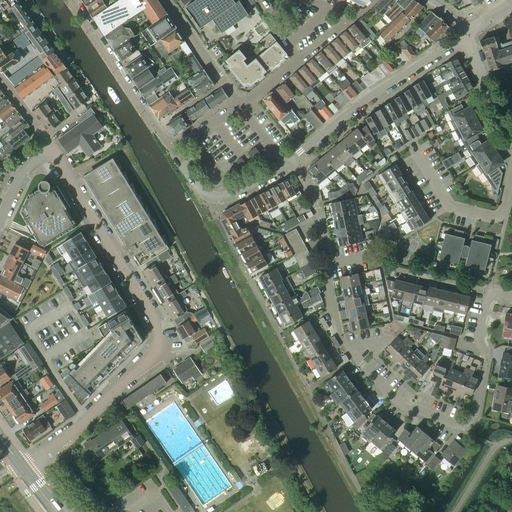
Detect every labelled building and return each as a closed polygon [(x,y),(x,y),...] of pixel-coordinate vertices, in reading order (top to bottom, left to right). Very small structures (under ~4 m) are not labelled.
[(9,6),(3,0),(0,0),(0,5),(3,10),(9,6)] [(89,0),(84,4),(93,18),(118,0),(117,0),(89,0)] [(118,0),(93,18),(103,34),(104,36),(121,24),(143,10),(152,24),(166,15),(156,0),(118,0)] [(195,0),(185,8),(200,29),(204,26),(212,20),(222,33),(235,24),(248,15),(244,10),(253,4),(254,3),(255,3),(252,0),(195,0)] [(405,7),(411,0),(382,0),(381,1),(374,8),(382,17),(385,15),(388,19),(391,21),(405,7)] [(411,0),(405,7),(391,21),(378,34),(387,43),(409,22),(423,6),(412,0),(411,0)] [(18,2),(17,2),(10,8),(17,18),(25,12),(18,2)] [(32,21),(25,12),(17,18),(20,22),(16,25),(20,30),(32,21)] [(417,27),(433,42),(448,28),(440,19),(431,13),(417,27)] [(152,24),(140,33),(147,43),(149,46),(175,28),(166,15),(152,24)] [(356,23),(364,33),(369,28),(361,19),(356,23)] [(43,37),(32,21),(20,30),(20,31),(22,33),(29,43),(31,46),(43,37)] [(356,23),(347,30),(362,47),(362,48),(371,41),(368,37),(364,33),(356,23)] [(121,24),(104,36),(114,51),(130,40),(131,39),(130,38),(134,36),(130,29),(124,28),(123,28),(121,24)] [(175,28),(149,46),(159,59),(170,51),(184,42),(175,28)] [(369,28),(364,33),(368,37),(371,41),(376,37),(369,28)] [(347,30),(339,37),(351,51),(351,52),(353,54),(354,54),(362,47),(347,30)] [(29,43),(22,33),(17,36),(25,47),(29,43)] [(130,40),(114,51),(121,61),(126,58),(136,51),(137,50),(147,43),(140,33),(135,36),(134,36),(130,38),(131,39),(130,40)] [(276,42),(269,34),(269,35),(261,41),(262,43),(267,49),(276,42)] [(25,47),(17,36),(13,39),(14,40),(20,50),(25,47)] [(511,41),(501,45),(498,36),(494,37),(479,42),(482,52),(483,52),(490,71),(503,67),(503,65),(511,62),(511,41)] [(39,56),(42,60),(54,52),(43,37),(31,46),(38,55),(39,56)] [(339,37),(331,44),(343,58),(351,52),(351,51),(339,37)] [(281,63),(288,57),(289,57),(287,55),(276,42),(267,49),(255,59),(268,74),(274,69),(281,63)] [(331,44),(322,51),(334,65),(343,58),(331,44)] [(401,50),(409,60),(415,56),(407,45),(401,50)] [(0,61),(9,55),(5,50),(2,52),(0,48),(0,61)] [(9,55),(0,61),(0,70),(3,73),(22,58),(18,52),(17,49),(9,55)] [(268,74),(255,59),(247,66),(243,61),(246,59),(238,50),(223,62),(230,71),(242,85),(246,90),(258,80),(259,82),(268,74)] [(130,63),(124,67),(129,74),(131,78),(145,69),(144,68),(153,63),(154,62),(153,62),(146,55),(142,57),(140,54),(139,54),(137,51),(136,51),(126,58),(130,63)] [(322,51),(314,58),(326,72),(328,75),(337,68),(334,65),(322,51)] [(45,64),(49,70),(51,69),(56,75),(66,68),(66,69),(66,68),(54,52),(42,60),(45,64)] [(191,53),(184,57),(196,74),(202,70),(191,53)] [(39,56),(34,60),(39,68),(45,64),(42,60),(39,56)] [(314,58),(306,65),(318,79),(326,72),(314,58)] [(429,85),(431,88),(445,80),(462,70),(456,60),(454,59),(449,62),(438,68),(442,74),(439,76),(435,78),(436,81),(429,85)] [(34,60),(30,63),(36,71),(37,70),(39,68),(34,60)] [(391,73),(395,70),(386,60),(377,67),(379,69),(380,71),(385,76),(390,71),(391,73)] [(39,68),(37,70),(46,82),(53,77),(54,77),(49,70),(45,64),(39,68)] [(306,65),(297,72),(309,86),(310,86),(318,79),(306,65)] [(159,76),(139,90),(149,106),(155,101),(158,99),(155,93),(177,78),(170,67),(164,71),(162,69),(157,72),(157,73),(159,76)] [(371,77),(376,82),(381,79),(385,76),(380,71),(379,69),(377,67),(369,74),(371,77)] [(62,83),(59,86),(61,88),(74,79),(67,70),(66,68),(66,69),(66,68),(56,75),(62,83)] [(145,69),(131,78),(139,90),(159,76),(157,73),(157,72),(150,77),(145,69)] [(17,73),(23,80),(27,77),(22,70),(17,73)] [(29,76),(38,88),(46,82),(37,70),(36,71),(35,71),(33,72),(31,74),(29,76)] [(196,74),(187,80),(191,87),(192,89),(208,78),(202,70),(196,74)] [(445,80),(431,88),(433,92),(447,84),(450,90),(467,80),(462,70),(445,80)] [(297,72),(289,79),(301,93),(304,97),(313,90),(310,86),(309,86),(297,72)] [(17,73),(8,80),(14,87),(21,81),(23,80),(17,73)] [(362,82),(366,88),(367,88),(372,85),(376,82),(371,77),(369,74),(368,73),(360,80),(362,82)] [(23,80),(21,81),(31,94),(38,88),(29,76),(27,77),(23,80)] [(191,87),(188,89),(194,99),(213,86),(208,78),(192,89),(191,87)] [(74,79),(61,88),(68,99),(81,90),(81,89),(74,79)] [(413,87),(424,107),(427,105),(424,99),(431,96),(422,80),(422,81),(412,87),(413,88),(413,87)] [(449,90),(437,97),(440,103),(445,101),(446,100),(444,98),(452,94),(455,99),(473,89),(467,80),(450,90),(449,90)] [(14,87),(23,99),(31,94),(21,81),(14,87)] [(362,82),(359,85),(355,81),(350,86),(353,89),(358,94),(362,90),(363,91),(366,88),(362,82)] [(275,90),(286,103),(295,96),(285,82),(275,90)] [(345,96),(349,101),(358,94),(353,89),(350,86),(342,93),(345,96)] [(413,87),(413,88),(402,93),(403,94),(412,109),(414,113),(424,108),(424,107),(413,87)] [(187,88),(172,98),(179,109),(194,99),(188,89),(187,88)] [(221,88),(205,99),(211,110),(228,99),(221,88)] [(81,90),(68,99),(75,109),(88,100),(81,90)] [(292,123),(293,125),(297,122),(299,121),(291,111),(291,110),(286,103),(275,90),(263,100),(283,125),(284,124),(285,125),(291,124),(292,123)] [(168,92),(162,96),(163,96),(168,104),(173,113),(179,109),(172,98),(168,92)] [(345,96),(342,93),(334,100),(336,103),(341,108),(349,101),(345,96)] [(3,94),(0,96),(0,108),(9,101),(3,94)] [(394,100),(402,115),(402,116),(405,120),(408,118),(405,113),(412,109),(403,94),(393,100),(394,101),(394,100)] [(155,101),(149,106),(153,113),(168,104),(163,96),(162,96),(158,99),(155,101)] [(394,100),(394,101),(383,106),(384,107),(393,122),(395,127),(399,125),(396,119),(402,116),(402,115),(394,100)] [(0,118),(2,120),(15,110),(9,101),(0,108),(0,118)] [(185,113),(191,121),(209,110),(203,101),(185,113)] [(33,112),(32,112),(40,122),(55,111),(53,107),(50,109),(46,104),(45,103),(33,112)] [(341,108),(336,103),(328,110),(333,115),(341,108)] [(168,104),(153,113),(159,122),(173,113),(168,104)] [(454,130),(475,119),(469,108),(463,111),(460,106),(461,105),(446,112),(450,120),(449,121),(454,130)] [(321,109),(322,111),(318,114),(324,122),(333,115),(328,110),(325,106),(321,109)] [(384,107),(374,113),(374,114),(375,114),(383,129),(386,133),(389,131),(386,126),(393,122),(384,107)] [(64,136),(59,140),(68,152),(73,149),(79,144),(87,156),(99,147),(96,142),(96,141),(95,139),(94,139),(91,135),(93,133),(90,129),(98,123),(93,116),(95,114),(90,108),(87,111),(77,121),(80,125),(64,136)] [(313,108),(308,112),(320,126),(324,122),(318,114),(313,108)] [(1,129),(0,129),(0,137),(7,132),(7,131),(9,129),(22,118),(15,110),(2,120),(6,126),(7,126),(2,130),(1,129)] [(55,111),(40,122),(43,126),(47,132),(60,123),(56,117),(60,115),(57,110),(55,111)] [(320,126),(308,112),(303,116),(314,130),(320,126)] [(191,121),(185,113),(167,124),(167,127),(173,136),(175,136),(193,124),(191,121)] [(383,129),(375,114),(374,114),(364,119),(373,135),(376,140),(386,134),(386,133),(383,129)] [(10,135),(4,140),(7,143),(8,142),(23,130),(29,126),(22,118),(9,129),(7,131),(7,132),(10,135)] [(475,119),(454,130),(459,140),(460,139),(465,148),(479,140),(478,139),(475,134),(481,131),(475,119)] [(423,120),(419,122),(424,131),(424,132),(429,129),(423,120)] [(424,131),(419,122),(414,125),(419,134),(423,131),(424,131)] [(351,131),(346,135),(359,150),(366,144),(370,148),(375,144),(366,127),(359,132),(356,129),(352,133),(351,131)] [(409,140),(414,137),(409,128),(404,131),(409,140)] [(0,158),(2,160),(15,149),(29,138),(23,130),(8,142),(7,143),(4,145),(3,146),(0,148),(0,158)] [(344,140),(339,143),(351,157),(351,156),(359,150),(346,135),(342,138),(344,140)] [(475,166),(495,152),(488,142),(482,146),(479,141),(479,140),(465,148),(470,156),(469,157),(475,166)] [(334,145),(329,149),(342,164),(343,163),(344,165),(346,167),(355,160),(353,158),(351,156),(351,157),(339,143),(335,147),(334,145)] [(253,162),(261,156),(254,148),(247,154),(253,162)] [(387,148),(383,150),(386,156),(391,153),(389,149),(387,148)] [(327,154),(322,157),(334,171),(342,164),(329,149),(325,152),(327,154)] [(502,163),(496,154),(495,152),(475,166),(481,174),(482,173),(490,185),(492,197),(496,198),(499,188),(502,174),(502,173),(496,166),(497,166),(502,163)] [(446,170),(455,164),(450,156),(441,162),(446,170)] [(317,158),(313,162),(326,178),(334,171),(322,157),(319,160),(317,158)] [(242,171),(247,167),(241,158),(236,162),(242,171)] [(88,175),(83,179),(130,256),(131,255),(130,255),(132,254),(140,266),(145,263),(155,257),(157,255),(166,250),(168,249),(157,232),(155,233),(149,222),(151,221),(150,220),(148,221),(142,210),(144,209),(143,208),(141,209),(134,198),(136,197),(136,196),(134,197),(127,186),(129,185),(128,184),(126,185),(120,174),(122,173),(121,172),(119,173),(113,162),(115,161),(114,160),(95,171),(88,175)] [(310,167),(306,171),(318,185),(326,178),(313,162),(309,165),(310,167)] [(372,165),(376,170),(380,167),(375,162),(372,165)] [(390,181),(401,174),(395,165),(377,176),(383,185),(390,181)] [(401,174),(390,181),(383,185),(389,194),(391,193),(406,184),(401,174)] [(285,201),(286,200),(299,193),(299,192),(294,183),(290,185),(287,179),(277,185),(285,201)] [(51,189),(50,188),(50,186),(49,184),(48,183),(47,182),(45,181),(43,181),(41,182),(40,183),(39,184),(38,186),(38,188),(39,189),(28,196),(20,212),(27,224),(39,244),(44,246),(77,226),(53,188),(51,189)] [(406,184),(391,193),(389,194),(394,204),(398,202),(412,193),(406,184)] [(267,190),(278,209),(288,204),(286,200),(285,201),(277,185),(267,190)] [(257,196),(266,211),(267,211),(269,214),(278,209),(267,190),(257,196)] [(337,191),(327,193),(328,200),(331,200),(342,198),(337,191)] [(403,211),(418,202),(412,193),(398,202),(403,211)] [(248,201),(257,216),(266,211),(257,196),(248,201)] [(341,211),(354,208),(353,199),(329,204),(330,213),(341,211)] [(245,216),(248,221),(257,216),(248,201),(240,205),(239,206),(245,216)] [(406,222),(423,211),(418,202),(403,211),(400,213),(406,222)] [(221,216),(237,221),(237,220),(245,216),(239,206),(240,205),(239,204),(222,213),(221,216)] [(332,221),(356,216),(354,208),(341,211),(330,213),(332,221)] [(423,211),(406,222),(411,232),(429,221),(423,211)] [(303,215),(297,218),(299,223),(305,220),(303,215)] [(361,215),(356,216),(332,221),(334,230),(358,225),(362,224),(361,215)] [(237,221),(221,216),(220,220),(230,237),(231,236),(241,230),(237,222),(237,221)] [(358,225),(334,230),(336,238),(360,233),(358,225)] [(231,236),(236,245),(251,237),(251,236),(246,227),(241,230),(231,236)] [(287,240),(298,234),(296,229),(285,235),(287,240)] [(494,257),(489,253),(491,245),(482,243),(484,237),(475,235),(474,241),(471,240),(469,248),(468,247),(468,246),(464,245),(464,246),(462,246),(464,239),(462,238),(463,232),(455,230),(453,236),(448,234),(445,234),(443,241),(436,241),(435,248),(440,251),(438,259),(458,264),(460,256),(462,257),(461,258),(465,258),(467,258),(465,266),(484,270),(486,263),(493,263),(494,257)] [(67,252),(86,241),(81,232),(62,244),(63,245),(67,252)] [(360,233),(336,238),(338,247),(362,242),(360,233)] [(241,254),(260,244),(254,234),(251,236),(251,237),(236,245),(241,254)] [(298,234),(287,240),(290,245),(301,239),(298,234)] [(301,239),(290,245),(293,251),(304,245),(301,239)] [(68,263),(91,249),(86,241),(67,252),(72,260),(68,263)] [(14,244),(8,256),(22,263),(28,250),(14,244)] [(43,258),(46,250),(34,244),(30,251),(43,258)] [(260,244),(241,254),(246,263),(264,254),(265,253),(260,244)] [(296,256),(307,250),(304,245),(293,251),(296,256)] [(73,271),(96,257),(91,249),(68,263),(73,270),(73,271)] [(166,250),(157,255),(160,260),(164,260),(170,257),(166,250)] [(297,262),(310,255),(307,250),(296,256),(294,257),(297,262)] [(264,254),(246,263),(252,274),(270,264),(264,254)] [(300,268),(310,262),(313,261),(310,255),(297,262),(300,268)] [(5,269),(2,276),(21,285),(21,287),(23,288),(26,290),(31,281),(25,278),(17,274),(22,263),(8,256),(3,268),(5,269)] [(78,279),(101,265),(96,257),(73,271),(76,276),(78,279)] [(148,268),(143,271),(152,287),(167,279),(157,262),(158,262),(157,262),(155,257),(145,263),(148,268)] [(310,262),(300,268),(302,273),(313,267),(310,262)] [(83,288),(106,274),(101,265),(78,279),(81,283),(83,288)] [(313,267),(302,273),(305,278),(316,273),(313,267)] [(282,280),(276,269),(259,278),(261,281),(259,282),(263,289),(280,280),(281,281),(282,280)] [(379,269),(373,270),(375,281),(381,280),(379,269)] [(57,270),(56,270),(53,272),(56,279),(61,276),(57,270)] [(92,293),(111,282),(106,274),(83,288),(87,285),(89,288),(92,293)] [(341,289),(360,285),(357,274),(340,278),(341,282),(340,284),(341,289)] [(167,279),(152,287),(162,303),(178,293),(173,285),(178,282),(174,275),(167,279)] [(0,291),(8,296),(7,298),(16,302),(17,300),(20,302),(26,290),(23,288),(21,287),(0,276),(0,291)] [(288,293),(293,291),(286,278),(282,280),(281,281),(280,280),(263,289),(268,298),(270,298),(272,302),(288,293)] [(387,287),(393,288),(391,297),(401,299),(405,282),(395,280),(395,282),(386,279),(387,287)] [(116,290),(111,282),(92,293),(97,301),(116,290)] [(412,302),(416,285),(405,282),(401,299),(412,302)] [(360,285),(341,289),(342,294),(344,295),(345,299),(362,295),(366,294),(369,294),(368,288),(361,290),(360,285)] [(416,285),(412,302),(423,305),(423,304),(427,288),(416,285)] [(67,286),(63,289),(68,297),(71,295),(72,295),(67,286)] [(298,296),(298,297),(296,295),(290,298),(288,293),(272,302),(275,306),(273,307),(278,316),(295,307),(295,306),(296,306),(308,300),(319,294),(320,293),(317,287),(307,293),(306,291),(302,297),(301,297),(300,296),(299,296),(298,296)] [(423,304),(433,306),(437,289),(427,287),(427,288),(423,304)] [(443,309),(448,292),(437,289),(433,306),(432,310),(442,312),(443,309)] [(102,310),(121,298),(116,290),(97,301),(102,310)] [(178,293),(162,303),(173,320),(176,325),(193,315),(191,313),(186,312),(187,310),(182,302),(183,298),(187,296),(184,291),(179,294),(178,293)] [(454,312),(458,294),(448,292),(443,309),(454,312)] [(306,308),(311,306),(322,300),(319,294),(308,300),(296,306),(295,306),(295,307),(278,316),(282,324),(284,323),(285,326),(302,317),(299,311),(305,307),(306,308)] [(369,305),(366,294),(362,295),(345,299),(346,304),(344,306),(345,310),(364,306),(369,305)] [(458,294),(454,312),(465,314),(469,297),(458,294)] [(108,318),(126,307),(121,298),(102,310),(108,318)] [(81,308),(78,302),(73,305),(76,311),(81,308)] [(349,320),(366,317),(364,306),(345,310),(346,315),(348,317),(349,320)] [(0,327),(8,321),(13,318),(0,307),(0,327)] [(205,308),(200,312),(203,317),(209,314),(205,308)] [(98,328),(103,338),(63,379),(84,400),(95,388),(94,387),(123,358),(124,358),(139,343),(142,341),(132,325),(133,325),(129,318),(125,311),(98,328)] [(511,314),(506,314),(503,329),(504,329),(502,338),(511,340),(511,314)] [(193,315),(176,325),(178,327),(177,328),(184,339),(185,338),(188,342),(193,339),(196,344),(208,336),(203,329),(195,334),(189,325),(196,320),(193,315)] [(366,317),(349,320),(350,325),(349,327),(350,332),(369,328),(366,317)] [(299,340),(314,331),(311,326),(313,325),(310,320),(293,330),(299,340)] [(0,359),(3,357),(23,343),(8,321),(0,327),(0,359)] [(460,336),(462,328),(451,325),(449,333),(460,336)] [(304,349),(322,339),(319,334),(317,335),(314,331),(299,340),(304,349)] [(437,343),(443,336),(432,333),(429,337),(437,343)] [(442,343),(454,346),(456,339),(444,336),(442,343)] [(407,343),(410,340),(407,337),(402,342),(397,338),(386,349),(391,354),(387,357),(390,360),(407,343)] [(310,358),(325,349),(323,345),(325,343),(322,339),(304,349),(310,358)] [(204,352),(214,345),(210,340),(200,346),(204,352)] [(402,364),(413,353),(408,349),(413,344),(410,340),(407,343),(390,360),(394,364),(398,360),(402,364)] [(38,358),(31,348),(23,353),(29,363),(38,358)] [(406,375),(414,367),(425,355),(418,348),(413,353),(402,364),(406,369),(402,372),(406,375)] [(316,368),(333,357),(330,353),(328,354),(325,349),(310,358),(316,368)] [(511,378),(511,354),(503,353),(499,376),(511,378)] [(414,367),(406,375),(409,379),(413,375),(418,380),(429,368),(424,364),(429,359),(425,355),(414,367)] [(333,357),(316,368),(322,378),(337,368),(334,363),(336,362),(333,357)] [(42,364),(38,358),(29,363),(30,364),(26,366),(29,371),(30,372),(42,364)] [(193,379),(201,374),(190,358),(185,361),(186,362),(174,370),(182,382),(191,376),(193,379)] [(443,375),(448,362),(445,360),(442,367),(436,365),(430,379),(436,381),(434,386),(438,388),(443,375)] [(450,387),(456,372),(451,370),(454,364),(448,362),(443,375),(438,388),(443,390),(445,385),(450,387)] [(0,383),(9,377),(2,366),(0,367),(0,383)] [(458,396),(469,369),(465,368),(462,375),(456,372),(450,387),(456,389),(454,394),(458,396)] [(22,369),(12,375),(16,380),(25,374),(22,369)] [(469,369),(458,396),(463,398),(465,393),(471,395),(477,381),(471,378),(474,371),(469,369)] [(334,392),(353,377),(349,371),(345,374),(342,371),(327,382),(334,392)] [(121,401),(127,409),(166,382),(168,381),(166,378),(164,379),(160,374),(122,401),(121,401)] [(54,385),(47,375),(39,380),(46,390),(54,385)] [(341,401),(356,390),(354,387),(359,384),(353,377),(334,392),(341,401)] [(20,393),(24,390),(18,381),(14,384),(13,382),(0,390),(0,395),(5,403),(20,392),(20,393)] [(510,413),(511,400),(511,388),(499,386),(496,399),(495,398),(493,409),(510,413)] [(20,393),(20,392),(5,403),(12,413),(27,403),(23,397),(29,393),(26,389),(24,390),(20,393)] [(58,390),(54,396),(58,402),(57,402),(58,404),(65,400),(58,390)] [(348,411),(368,396),(363,390),(359,394),(356,390),(341,401),(348,411)] [(58,402),(54,396),(40,406),(44,411),(57,402),(58,402)] [(368,396),(348,411),(356,421),(371,410),(369,406),(373,404),(368,396)] [(75,414),(65,400),(58,404),(56,406),(66,420),(75,414)] [(27,403),(12,413),(19,424),(34,414),(27,403)] [(372,439),(389,419),(383,414),(380,418),(377,415),(361,434),(370,442),(372,439)] [(42,415),(39,417),(33,421),(34,422),(23,430),(26,434),(26,435),(28,439),(29,439),(30,440),(50,427),(42,415)] [(379,450),(396,431),(392,429),(396,425),(389,419),(372,439),(370,442),(379,450)] [(89,452),(94,449),(100,458),(114,448),(131,437),(121,421),(92,442),(90,440),(84,444),(89,452)] [(411,450),(413,448),(425,434),(417,427),(411,434),(406,430),(397,439),(409,448),(411,450)] [(413,448),(411,450),(425,462),(433,453),(428,448),(434,441),(425,434),(413,448)] [(131,440),(136,448),(143,444),(138,435),(131,440)] [(466,450),(464,448),(454,441),(448,448),(442,455),(454,465),(466,450)] [(433,470),(441,461),(434,456),(427,465),(433,470)] [(166,487),(183,511),(189,511),(190,511),(187,508),(190,506),(174,482),(166,487)]
